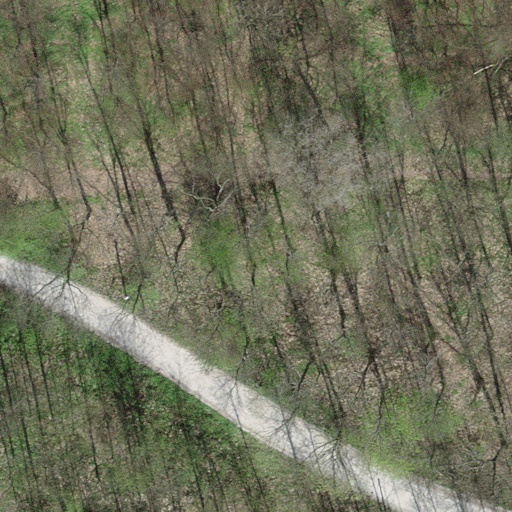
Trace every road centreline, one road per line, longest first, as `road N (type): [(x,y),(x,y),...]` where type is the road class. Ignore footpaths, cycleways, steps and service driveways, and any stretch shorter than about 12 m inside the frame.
road 1 (track): [(0,194),(332,166),(511,173)]
road 2 (unclassified): [(437,511),(400,501),(149,336),(0,262)]
